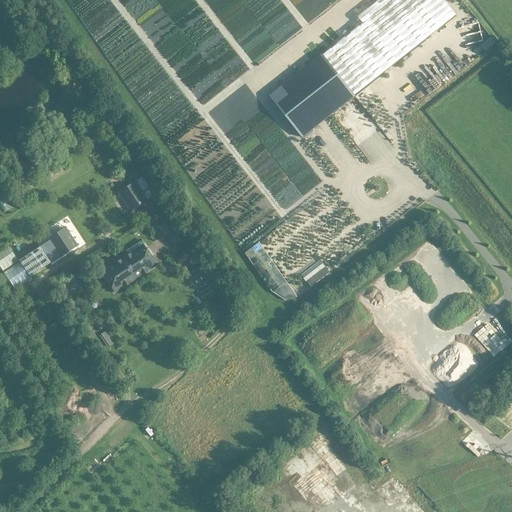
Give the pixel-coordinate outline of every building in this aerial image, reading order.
[(392,0),(322,56),(354,97),(444,26),(424,0),(392,0)] [(302,138),(354,97),(322,56),(270,97),(302,138)] [(142,178),(134,183),(121,192),(133,209),(153,196),(142,178)] [(0,191),(0,209),(2,213),(10,208),(0,191)] [(167,217),(160,221),(170,239),(178,235),(167,217)] [(65,228),(62,231),(49,239),(50,240),(61,257),(77,246),(65,228)] [(50,240),(39,247),(50,264),(61,257),(50,240)] [(0,267),(2,271),(17,261),(6,245),(0,248),(0,267)] [(155,266),(142,246),(130,254),(128,253),(113,262),(115,264),(102,272),(114,292),(155,266)] [(39,247),(35,250),(18,261),(29,278),(50,264),(39,247)] [(16,265),(7,271),(11,278),(21,272),(16,265)] [(186,292),(193,287),(186,276),(179,281),(186,292)] [(205,277),(199,280),(202,286),(208,282),(205,277)] [(311,446),(306,449),(315,460),(320,457),(311,446)] [(265,478),(261,481),(270,493),(273,490),(265,478)]
